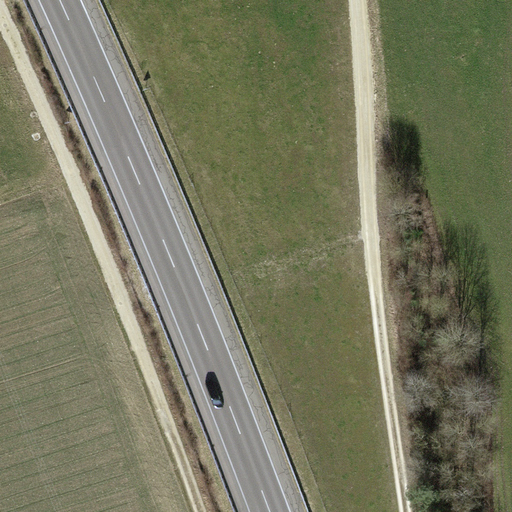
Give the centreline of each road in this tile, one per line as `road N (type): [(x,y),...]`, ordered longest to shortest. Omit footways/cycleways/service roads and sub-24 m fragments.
road 1 (trunk): [(63,0),(270,511)]
road 2 (track): [(411,511),(369,163),(360,0)]
